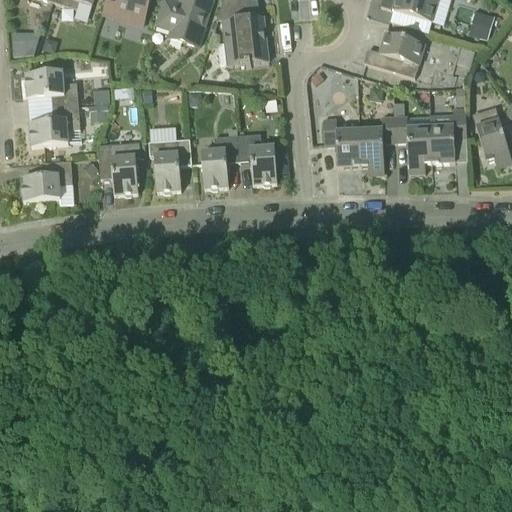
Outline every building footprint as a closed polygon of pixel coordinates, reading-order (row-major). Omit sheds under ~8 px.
[(78,6),(92,10),(94,0),(54,0),(53,6),(76,13),(78,6)] [(151,0),(107,0),(102,18),(113,21),(116,13),(145,22),(151,0)] [(167,41),(179,45),(198,51),(212,5),(195,0),(181,0),(179,8),(164,3),(164,0),(163,0),(154,32),(155,33),(155,31),(169,35),(167,41)] [(251,70),(251,68),(268,66),(263,21),(259,21),(257,5),(240,0),(224,0),(216,26),(221,25),(224,70),(245,69),(245,71),(251,70)] [(383,0),(380,11),(432,27),(439,0),(395,0),(396,0),(393,0),(383,0)] [(495,19),(482,15),(474,41),(488,45),(495,19)] [(363,68),(414,83),(417,69),(419,70),(425,49),(385,37),(379,57),(367,54),(363,68)] [(57,44),(45,41),(42,56),(54,58),(57,44)] [(460,51),(456,67),(470,71),(474,55),(460,51)] [(52,114),(78,111),(76,88),(64,89),(62,76),(25,79),(27,103),(51,101),(52,114)] [(314,90),(322,83),(317,76),(309,83),(314,90)] [(109,91),(89,92),(90,108),(110,106),(109,91)] [(123,101),(123,92),(114,93),(114,102),(123,101)] [(455,92),(456,109),(466,109),(465,92),(455,92)] [(152,93),(143,94),(143,107),(152,106),(152,93)] [(201,104),(201,96),(188,97),(189,110),(195,110),(201,104)] [(511,125),(511,109),(510,108),(502,118),(508,122),(511,125)] [(31,152),(68,149),(68,134),(79,134),(78,111),(52,114),(53,126),(29,128),(31,152)] [(430,131),(432,169),(467,167),(466,125),(466,112),(452,112),(452,118),(429,119),(430,131)] [(107,114),(90,115),(91,127),(108,126),(107,114)] [(408,169),(432,169),(430,131),(407,132),(407,120),(394,121),(395,148),(407,147),(408,169)] [(359,134),(361,171),(384,170),(383,148),(395,148),(394,121),(381,121),(381,133),(359,134)] [(499,123),(476,131),(486,167),(510,160),(499,123)] [(337,172),(361,171),(359,134),(336,135),(336,125),(323,125),(324,150),(336,150),(337,172)] [(237,141),(239,167),(251,166),(253,190),(277,189),(276,178),(275,170),(274,152),(261,152),(260,139),(240,141),(237,141)] [(214,155),(201,155),(204,194),(228,192),(227,168),(239,167),(237,141),(213,142),(214,155)] [(149,161),(154,160),(157,197),(181,195),(179,171),(192,170),(190,150),(190,144),(148,147),(149,161)] [(98,150),(98,157),(100,177),(112,176),(114,200),(138,198),(135,162),(140,162),(139,147),(98,150)] [(89,165),(83,171),(92,180),(98,174),(89,165)] [(23,206),(60,204),(61,210),(74,209),(73,189),(71,166),(45,168),(46,180),(21,182),(23,206)] [(287,169),(275,170),(276,178),(288,178),(287,169)]
